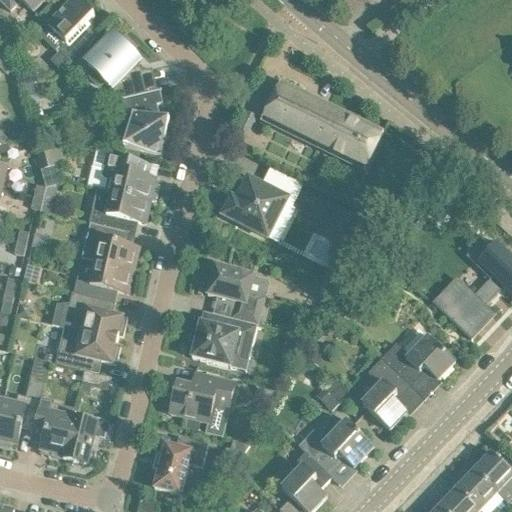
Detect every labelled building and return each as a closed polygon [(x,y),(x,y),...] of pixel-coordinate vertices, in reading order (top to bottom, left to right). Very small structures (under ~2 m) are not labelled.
[(0,0),(0,3),(11,14),(22,2),(34,14),(47,0),(0,0)] [(75,0),(62,14),(48,28),(66,45),(59,52),(59,53),(50,63),(61,73),(70,64),(71,64),(85,50),(99,36),(87,24),(94,18),(76,0),(75,0)] [(110,39),(96,53),(88,61),(91,64),(88,67),(91,70),(88,74),(88,78),(91,83),(94,85),(97,87),(102,87),(105,84),(109,88),(112,85),(117,90),(113,95),(115,103),(119,102),(150,94),(150,93),(145,72),(149,71),(149,70),(139,72),(134,67),(137,65),(134,62),(137,59),(130,53),(135,47),(126,38),(121,43),(116,38),(113,41),(110,39)] [(0,55),(2,58),(10,50),(4,44),(0,47),(0,55)] [(5,61),(0,66),(0,68),(8,76),(14,70),(5,61)] [(19,88),(41,82),(38,70),(15,76),(19,88)] [(365,172),(375,152),(383,134),(346,116),(280,84),(262,122),(280,131),(365,172)] [(170,122),(160,120),(157,107),(163,105),(160,92),(162,91),(162,90),(150,93),(150,94),(119,102),(127,137),(124,150),(161,159),(170,122)] [(28,123),(44,119),(39,95),(23,99),(28,123)] [(57,168),(52,152),(37,156),(41,172),(57,168)] [(106,157),(102,176),(104,180),(108,181),(105,193),(112,194),(151,203),(151,202),(156,203),(159,187),(155,186),(156,180),(156,179),(148,178),(151,167),(138,164),(121,160),(118,160),(106,157)] [(270,240),(289,202),(249,181),(238,203),(232,200),(224,217),(270,240)] [(43,202),(42,207),(52,209),(57,187),(46,190),(43,202)] [(37,188),(35,200),(43,202),(46,190),(37,188)] [(329,225),(338,208),(303,190),(294,208),(329,225)] [(95,227),(95,228),(120,233),(121,234),(124,222),(138,225),(145,227),(151,203),(112,194),(105,193),(101,192),(99,202),(104,209),(108,210),(108,213),(102,212),(98,214),(95,227)] [(40,213),(42,207),(43,202),(35,200),(32,211),(40,213)] [(90,226),(82,260),(95,264),(134,273),(140,249),(133,248),(117,244),(120,233),(95,228),(95,227),(90,226)] [(20,233),(18,245),(26,247),(29,235),(20,233)] [(35,237),(32,249),(47,252),(50,241),(35,237)] [(435,306),(434,307),(475,346),(476,345),(474,343),(480,336),(465,322),(480,306),(486,312),(494,304),(490,301),(496,295),(500,298),(506,292),(511,298),(511,258),(489,237),(488,238),(490,239),(486,243),(481,248),(482,248),(476,255),(472,258),(472,259),(495,281),(476,300),(459,284),(437,307),(435,306)] [(23,258),(26,247),(18,245),(15,256),(23,258)] [(79,275),(74,295),(104,302),(106,291),(129,297),(134,273),(95,264),(94,268),(91,278),(79,275)] [(39,287),(42,271),(28,267),(24,283),(39,287)] [(215,268),(208,297),(217,300),(236,305),(233,318),(259,325),(266,299),(270,286),(268,281),(254,278),(246,276),(247,273),(232,269),(231,272),(215,268)] [(9,280),(7,291),(15,294),(18,282),(9,280)] [(7,291),(4,303),(1,315),(10,317),(15,294),(7,291)] [(72,295),(64,331),(118,343),(119,338),(123,339),(127,321),(113,317),(105,315),(108,303),(104,302),(74,295),(72,295)] [(194,328),(190,344),(196,345),(192,360),(211,365),(231,370),(234,357),(250,361),(259,325),(233,318),(225,317),(222,331),(201,325),(200,330),(194,328)] [(64,331),(55,366),(71,369),(85,373),(90,374),(93,362),(101,364),(116,367),(121,349),(116,348),(118,343),(64,331)] [(288,336),(286,344),(298,347),(300,339),(288,336)] [(428,338),(414,353),(409,358),(397,346),(383,361),(411,388),(426,373),(438,383),(455,365),(428,338)] [(411,388),(383,361),(368,376),(381,388),(362,407),(390,433),(407,415),(396,404),(411,388)] [(110,379),(90,374),(85,373),(82,386),(107,392),(110,379)] [(235,385),(224,382),(196,375),(192,389),(178,385),(170,416),(209,426),(213,409),(228,413),(235,385)] [(337,385),(329,394),(340,405),(349,396),(337,385)] [(340,405),(329,394),(321,402),(332,413),(340,405)] [(17,408),(3,404),(0,416),(0,445),(9,448),(10,445),(17,446),(22,426),(34,429),(40,403),(19,398),(17,408)] [(48,457),(64,461),(73,421),(76,412),(40,403),(34,429),(31,441),(40,443),(41,439),(45,440),(42,452),(49,454),(48,457)] [(90,425),(73,421),(64,461),(87,467),(88,460),(93,461),(93,462),(95,462),(96,456),(100,440),(105,442),(109,426),(108,426),(108,423),(92,419),(90,425)] [(374,450),(360,436),(346,423),(327,444),(314,432),(298,449),(305,455),(306,454),(328,475),(342,460),(354,471),(374,450)] [(202,470),(208,446),(199,444),(179,439),(177,449),(165,446),(161,461),(157,460),(155,468),(159,469),(154,491),(181,497),(189,466),(202,470)] [(306,454),(305,455),(297,464),(303,469),(282,491),(295,504),(303,511),(314,511),(327,499),(320,493),(332,480),(339,487),(340,486),(328,475),(306,454)] [(511,480),(511,473),(506,468),(492,454),(491,455),(492,456),(475,474),(498,496),(511,480)] [(498,496),(475,474),(458,492),(478,511),(492,511),(503,501),(498,496)] [(478,511),(458,492),(441,510),(442,511),(478,511)] [(137,511),(158,511),(160,507),(140,502),(137,511)]
